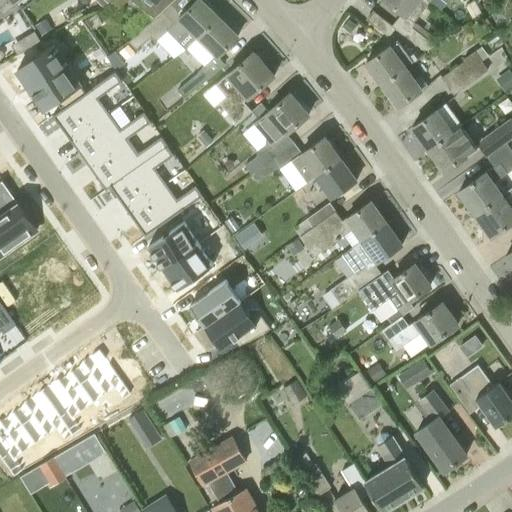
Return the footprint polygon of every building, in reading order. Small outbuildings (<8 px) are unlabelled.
[(110,0),(109,2),(119,10),(126,0),(110,0)] [(155,18),(138,34),(129,42),(136,49),(150,35),(156,41),(167,31),(178,42),(186,50),(198,38),(218,17),(201,0),(196,0),(179,18),(173,24),(161,13),(155,18)] [(132,0),(155,18),(161,13),(173,0),(132,0)] [(429,0),(384,0),(402,13),(392,25),(395,28),(395,29),(427,53),(436,46),(439,41),(421,27),(417,31),(412,28),(416,23),(414,22),(431,1),(429,0)] [(475,0),(465,5),(473,19),(481,13),(475,0)] [(395,28),(392,25),(374,11),(367,19),(389,37),(395,29),(395,28)] [(97,13),(86,20),(92,30),(103,23),(97,13)] [(217,57),(238,36),(218,17),(198,38),(217,57)] [(46,19),(35,26),(41,35),(52,29),(46,19)] [(349,19),(342,27),(350,33),(357,26),(349,19)] [(41,41),(35,32),(26,37),(32,46),(41,41)] [(413,62),(397,39),(366,62),(382,84),(407,67),(413,62)] [(18,69),(32,88),(67,63),(53,43),(18,69)] [(129,43),(119,52),(126,59),(135,50),(129,43)] [(100,48),(93,52),(99,61),(105,57),(100,48)] [(216,85),(225,97),(219,103),(227,113),(224,115),(233,126),(251,112),(243,101),(274,75),(253,51),(218,82),(219,82),(216,85)] [(441,78),(447,86),(482,61),(475,51),(463,60),(464,61),(441,78)] [(482,61),(447,86),(454,96),(489,70),(482,61)] [(67,63),(32,88),(46,108),(61,97),(67,105),(87,90),(67,63)] [(407,67),(382,84),(398,106),(422,89),(407,67)] [(506,93),(511,89),(511,88),(511,72),(510,69),(496,79),(506,93)] [(122,81),(115,71),(53,116),(63,129),(64,128),(72,140),(109,113),(98,98),(122,81)] [(206,81),(199,73),(177,91),(184,99),(206,81)] [(309,115),(290,93),(268,112),(262,104),(253,111),(260,119),(258,121),(273,138),(260,149),(257,151),(257,157),(246,165),(252,175),(294,143),(287,133),(309,115)] [(429,149),(461,125),(446,102),(413,126),(429,149)] [(127,139),(151,122),(144,112),(120,129),(109,113),(72,140),(81,151),(79,152),(89,166),(90,165),(127,139)] [(511,137),(511,119),(511,120),(511,126),(481,149),(486,156),(505,142),(511,137)] [(477,148),(461,125),(429,149),(445,171),(477,148)] [(204,130),(198,136),(207,146),(213,140),(204,130)] [(302,153),(294,143),(252,175),(257,183),(291,160),(307,183),(317,176),(317,175),(340,159),(324,136),(302,153)] [(112,187),(169,147),(162,137),(138,154),(127,139),(90,165),(99,176),(97,178),(107,191),(112,187)] [(475,214),(501,196),(493,184),(511,170),(511,152),(505,142),(486,156),(495,167),(459,191),(475,214)] [(169,147),(112,187),(122,201),(123,200),(132,212),(168,185),(157,170),(176,157),(169,147)] [(356,181),(340,159),(317,175),(317,176),(334,198),(356,181)] [(138,224),(148,238),(204,198),(198,188),(179,201),(168,185),(132,212),(140,223),(138,224)] [(501,196),(475,214),(492,237),(511,222),(511,188),(501,196)] [(0,255),(37,230),(19,204),(12,208),(4,196),(5,195),(4,194),(0,196),(0,255)] [(386,223),(370,200),(348,217),(350,220),(349,221),(346,217),(343,219),(336,210),(313,228),(300,236),(314,257),(356,227),(364,239),(386,223)] [(313,228),(336,210),(330,202),(307,218),(313,228)] [(151,244),(166,265),(202,240),(183,213),(166,225),(170,231),(151,244)] [(235,216),(227,222),(234,232),(243,226),(235,216)] [(358,290),(381,274),(375,265),(380,261),(402,245),(386,223),(364,239),(352,247),(365,265),(330,290),(339,303),(358,291),(358,290)] [(251,244),(242,231),(235,237),(244,249),(251,244)] [(297,238),(287,246),(294,255),(304,247),(297,238)] [(178,288),(214,263),(199,242),(163,267),(178,288)] [(58,319),(86,299),(59,260),(54,264),(43,248),(7,273),(44,326),(57,317),(58,319)] [(409,301),(430,285),(415,263),(387,282),(381,274),(358,290),(358,291),(372,311),(399,291),(407,302),(396,310),(401,316),(413,307),(409,301)] [(195,305),(207,324),(244,298),(231,279),(195,305)] [(339,303),(330,290),(323,294),(332,308),(339,303)] [(244,298),(207,324),(224,347),(246,332),(251,339),(274,326),(261,309),(255,314),(244,298)] [(432,343),(458,324),(442,301),(406,326),(400,317),(383,329),(397,349),(423,331),(432,343)] [(2,305),(0,305),(0,330),(2,329),(4,332),(15,324),(2,305)] [(339,320),(329,327),(337,338),(347,331),(339,320)] [(469,353),(485,342),(478,331),(462,343),(469,353)] [(123,407),(134,401),(104,353),(85,365),(86,367),(74,374),(95,408),(116,395),(123,407)] [(416,365),(425,379),(435,373),(426,359),(416,365)] [(379,362),(367,370),(376,383),(387,375),(379,362)] [(481,406),(496,426),(511,414),(511,400),(499,381),(493,385),(478,365),(449,385),(470,414),(481,406)] [(42,392),(71,440),(82,433),(74,421),(95,408),(74,374),(62,382),(61,380),(42,392)] [(282,388),(292,406),(307,396),(297,380),(282,388)] [(359,420),(383,404),(371,387),(369,389),(353,399),(348,403),(359,420)] [(427,445),(445,470),(467,454),(440,417),(449,411),(434,390),(416,404),(428,423),(417,430),(427,445)] [(61,446),(71,440),(42,392),(23,404),(24,405),(12,413),(33,447),(54,434),(61,446)] [(136,430),(151,421),(143,409),(128,418),(136,430)] [(0,463),(9,478),(19,472),(12,460),(33,447),(12,413),(0,420),(0,463)] [(169,421),(177,434),(187,429),(179,416),(169,421)] [(377,440),(379,443),(377,444),(390,465),(365,480),(365,481),(370,489),(371,489),(383,510),(423,485),(393,435),(390,436),(388,433),(381,434),(377,440)] [(245,460),(233,437),(190,460),(204,484),(208,481),(226,471),(245,460)] [(54,457),(40,465),(40,466),(50,483),(51,485),(65,477),(54,457)] [(303,471),(318,495),(331,486),(315,463),(314,464),(303,471)] [(371,511),(360,495),(370,489),(365,481),(365,480),(354,463),(342,471),(351,489),(335,498),(343,511),(371,511)] [(212,511),(259,511),(246,487),(238,492),(226,471),(208,481),(220,503),(211,508),(212,511)] [(141,511),(134,500),(121,508),(123,511),(141,511)] [(163,511),(156,500),(142,508),(144,511),(163,511)]
